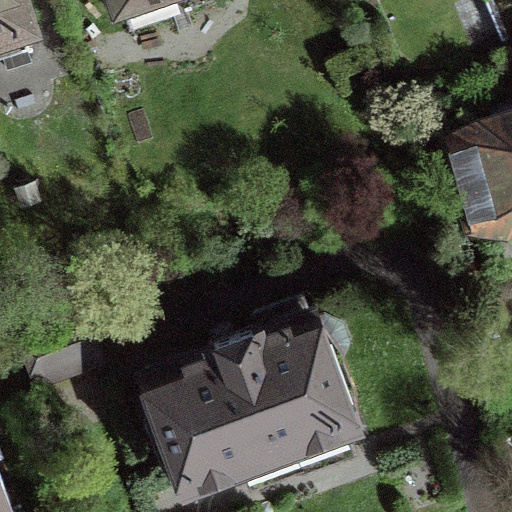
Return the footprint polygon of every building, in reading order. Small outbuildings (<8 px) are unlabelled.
[(0,0),(0,52),(27,44),(21,24),(27,22),(19,0),(0,0)] [(119,0),(124,12),(159,0),(119,0)] [(445,138),(468,221),(482,223),(501,218),(510,209),(508,202),(511,200),(511,106),(466,119),(445,138)] [(302,292),(251,311),(255,322),(207,340),(210,348),(148,370),(188,478),(240,459),(248,481),(354,446),(344,418),(348,416),(327,358),(339,353),(346,336),(340,318),(323,310),(311,314),(302,292)] [(38,381),(101,358),(82,306),(19,329),(38,381)] [(0,511),(14,511),(0,473),(0,511)]
